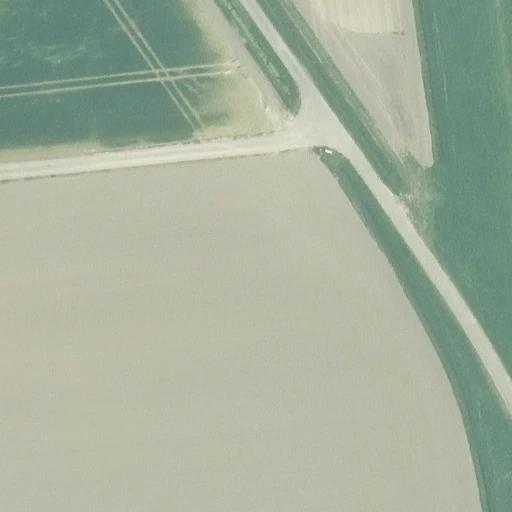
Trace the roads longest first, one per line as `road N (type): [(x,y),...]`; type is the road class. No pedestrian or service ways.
road 1 (unclassified): [(511,405),(242,0)]
road 2 (track): [(0,173),(338,138)]
